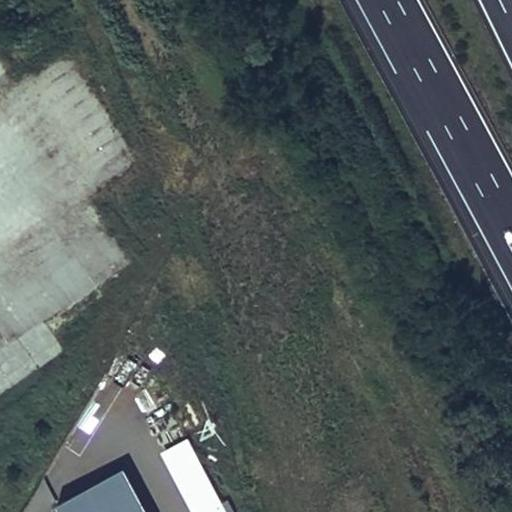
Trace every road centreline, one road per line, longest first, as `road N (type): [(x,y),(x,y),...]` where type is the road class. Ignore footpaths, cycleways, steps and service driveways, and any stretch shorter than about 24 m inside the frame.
road 1 (motorway): [(385,0),(511,238)]
road 2 (unknown): [(49,511),(106,424),(119,429),(163,511)]
